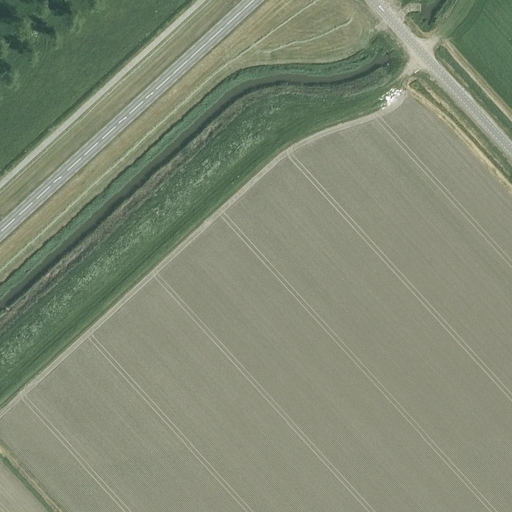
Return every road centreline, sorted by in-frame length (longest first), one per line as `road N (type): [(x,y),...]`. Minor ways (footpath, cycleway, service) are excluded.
road 1 (secondary): [(0,232),(254,0)]
road 2 (unclassified): [(511,153),(372,0)]
